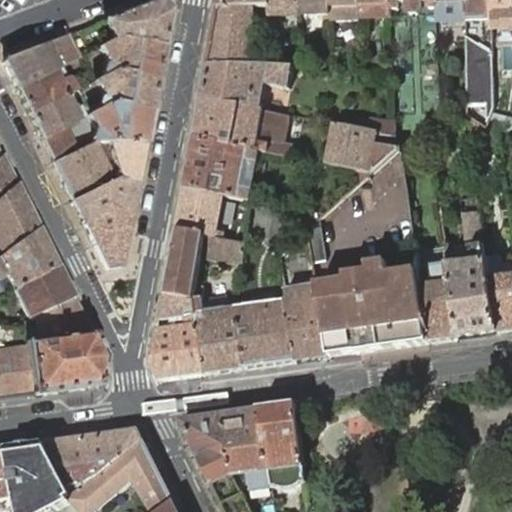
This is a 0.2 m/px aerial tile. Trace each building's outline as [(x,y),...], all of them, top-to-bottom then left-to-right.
[(158,0),(105,21),(113,41),(119,38),(163,47),(169,10),(158,0)] [(222,0),(220,9),(256,8),(271,7),(270,0),(222,0)] [(301,15),(301,7),(300,0),(270,0),(271,7),(271,8),(271,16),(301,15)] [(300,0),(301,7),(301,15),(307,15),(331,14),(330,0),(300,0)] [(330,0),(331,14),(361,13),(361,4),(360,0),(330,0)] [(361,13),(361,18),(391,16),(390,10),(390,3),(392,3),(391,0),(360,0),(361,4),(361,13)] [(435,0),(391,0),(392,3),(390,3),(390,10),(399,10),(399,3),(407,2),(407,9),(410,15),(418,15),(420,8),(420,2),(428,2),(428,9),(435,9),(435,3),(435,1),(435,0)] [(466,1),(466,0),(435,0),(435,1),(435,3),(435,9),(435,11),(436,20),(467,20),(467,10),(466,1)] [(491,0),(466,0),(466,1),(467,10),(467,20),(492,19),(491,0)] [(491,0),(492,19),(492,21),(493,43),(506,43),(506,25),(505,25),(504,20),(511,19),(511,16),(511,0),(491,0)] [(220,9),(209,66),(257,66),(256,8),(220,9)] [(331,14),(331,23),(361,21),(361,18),(361,13),(331,14)] [(77,60),(65,36),(3,60),(3,62),(17,90),(53,71),(75,61),(77,60)] [(493,52),(467,36),(468,105),(487,106),(487,118),(491,120),(493,115),(494,108),(493,52)] [(119,38),(113,41),(100,48),(107,64),(105,65),(102,72),(104,77),(116,70),(156,79),(163,47),(119,38)] [(53,71),(17,90),(29,115),(66,96),(67,95),(75,91),(74,90),(77,87),(75,83),(71,85),(68,80),(65,79),(63,80),(59,82),(56,76),(60,75),(78,66),(75,61),(53,71)] [(209,66),(203,100),(262,112),(267,86),(290,90),(294,69),(273,66),(257,66),(209,66)] [(418,120),(418,136),(419,135),(429,126),(435,121),(433,68),(418,69),(413,69),(398,69),(401,122),(418,120)] [(150,111),(156,79),(116,70),(104,77),(95,81),(103,96),(100,97),(98,105),(100,110),(112,104),(150,111)] [(91,114),(78,90),(75,91),(67,95),(77,115),(81,113),(84,118),(88,116),(91,114)] [(42,140),(65,128),(84,118),(81,113),(77,115),(67,95),(66,96),(29,115),(42,140)] [(203,100),(195,140),(262,153),(292,158),(293,146),(285,145),(290,117),(265,113),(262,112),(203,100)] [(144,144),(150,111),(112,104),(100,110),(91,114),(88,116),(96,131),(94,133),(91,139),(94,144),(96,142),(108,142),(144,144)] [(466,115),(470,142),(478,141),(484,133),(483,126),(468,116),(466,115)] [(487,129),(500,138),(500,128),(511,133),(511,119),(493,115),(491,120),(487,129)] [(396,137),(396,131),(395,125),(362,120),(361,131),(396,137)] [(374,175),(397,155),(396,137),(361,131),(336,126),(328,166),(374,175)] [(429,126),(419,135),(420,144),(431,142),(429,126)] [(53,163),(77,152),(65,128),(42,140),(53,163)] [(397,155),(403,150),(408,145),(418,136),(407,133),(396,131),(396,137),(397,155)] [(226,197),(253,202),(254,193),(243,191),(248,159),(261,161),(262,153),(195,140),(186,189),(226,197)] [(120,181),(118,173),(112,175),(96,142),(94,144),(77,152),(53,163),(72,202),(116,181),(117,180),(120,181)] [(136,185),(144,144),(108,142),(118,173),(120,181),(136,185)] [(0,198),(16,185),(2,156),(0,157),(0,198)] [(243,191),(254,193),(256,181),(258,174),(261,161),(248,159),(243,191)] [(132,207),(136,185),(120,181),(117,180),(116,181),(72,202),(106,269),(121,267),(132,207)] [(39,230),(16,185),(0,198),(0,250),(3,255),(39,230)] [(251,210),(253,202),(226,197),(186,189),(178,230),(206,237),(217,239),(225,240),(227,233),(219,232),(224,206),(251,210)] [(328,217),(306,212),(309,233),(310,233),(322,222),(328,217)] [(450,267),(461,340),(498,335),(490,278),(487,261),(485,245),(481,212),(463,215),(468,248),(470,247),(473,263),(450,267)] [(310,233),(314,263),(328,261),(322,222),(310,233)] [(56,266),(39,230),(3,255),(0,256),(0,298),(5,295),(0,287),(0,279),(5,276),(14,290),(18,288),(56,266)] [(196,300),(198,286),(202,260),(206,237),(178,230),(172,263),(166,295),(196,300)] [(232,242),(246,245),(248,233),(235,230),(232,242)] [(202,260),(243,268),(246,245),(232,242),(225,240),(217,239),(206,237),(202,260)] [(420,272),(450,267),(447,251),(418,255),(420,272)] [(369,265),(370,272),(389,270),(388,262),(369,265)] [(73,300),(56,266),(18,288),(14,290),(12,291),(15,298),(22,294),(34,319),(73,300)] [(431,344),(461,340),(450,267),(420,272),(431,344)] [(329,359),(431,344),(420,272),(391,276),(389,270),(370,272),(347,275),(349,282),(318,287),(329,359)] [(511,281),(511,274),(495,277),(496,284),(511,281)] [(14,290),(5,276),(0,279),(0,287),(5,295),(12,291),(14,290)] [(490,278),(498,335),(511,332),(511,281),(496,284),(495,277),(490,278)] [(297,363),(329,359),(318,287),(311,288),(310,282),(292,285),(293,290),(287,292),(289,302),(288,302),(297,363)] [(207,375),(245,370),(238,309),(206,313),(203,299),(205,288),(198,286),(196,300),(198,314),(198,318),(199,325),(207,375)] [(239,294),(203,299),(206,313),(238,309),(239,294)] [(166,295),(161,322),(198,318),(198,314),(196,300),(166,295)] [(91,335),(73,300),(34,319),(37,342),(91,335)] [(245,370),(297,363),(288,302),(281,303),(282,312),(253,316),(252,307),(238,309),(245,370)] [(282,312),(281,303),(252,307),(253,316),(282,312)] [(161,381),(207,375),(199,325),(198,318),(161,322),(159,331),(153,365),(161,381)] [(104,360),(91,335),(37,342),(26,344),(32,397),(98,387),(104,360)] [(26,344),(0,349),(0,400),(32,397),(26,344)] [(303,484),(306,483),(304,465),(298,405),(260,411),(270,470),(274,488),(277,487),(278,487),(279,488),(280,489),(281,489),(282,489),(282,490),(283,490),(284,490),(285,490),(286,491),(287,491),(288,491),(289,490),(290,490),(291,490),(292,490),(293,490),(294,489),(295,489),(296,488),(297,488),(298,488),(299,487),(300,487),(300,486),(301,485),(302,485),(303,484)] [(251,491),(274,488),(270,470),(260,411),(224,416),(235,475),(248,473),(251,491)] [(252,511),(235,475),(224,416),(182,422),(213,485),(226,511),(252,511)] [(139,432),(46,445),(58,468),(74,499),(144,442),(139,432)] [(165,511),(175,504),(144,442),(74,499),(71,502),(79,511),(100,511),(135,481),(153,511),(165,511)] [(34,446),(7,450),(16,497),(16,501),(18,511),(53,511),(71,502),(74,499),(58,468),(46,445),(34,446)] [(7,450),(0,450),(0,499),(16,497),(7,450)]
